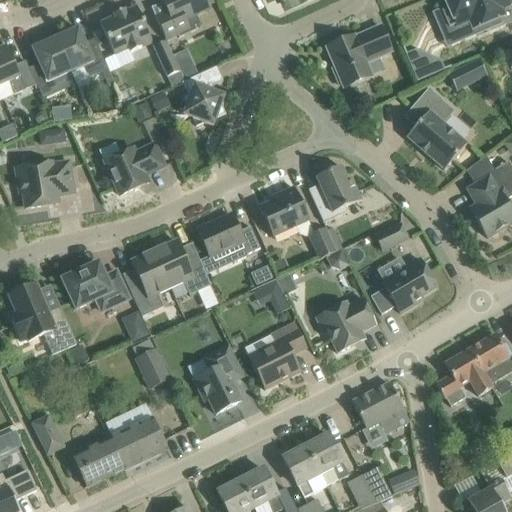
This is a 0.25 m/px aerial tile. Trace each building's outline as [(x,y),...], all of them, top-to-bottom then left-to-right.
[(162,0),(163,3),(152,9),(166,41),(179,35),(181,38),(198,31),(196,27),(202,25),(198,16),(211,10),(206,0),(162,0)] [(511,0),(444,0),(449,10),(442,12),(449,29),(456,27),(457,28),(471,22),(475,31),(505,18),(502,11),(511,6),(511,0)] [(101,25),(115,57),(130,50),(131,54),(153,44),(137,9),(126,14),(125,11),(114,16),(115,19),(101,25)] [(355,37),(327,49),(345,90),(372,78),(366,63),(392,52),(381,28),(356,39),(355,37)] [(79,30),(56,40),(72,74),(84,68),(89,79),(103,73),(108,70),(109,70),(97,45),(88,50),(79,30)] [(42,70),(32,75),(37,86),(42,98),(63,89),(59,80),(72,74),(56,40),(33,51),(42,70)] [(167,42),(154,48),(168,78),(180,72),(167,42)] [(0,87),(9,83),(15,96),(37,86),(32,75),(26,62),(15,67),(7,47),(0,50),(0,87)] [(406,55),(418,83),(445,71),(441,61),(416,51),(406,55)] [(487,79),(478,61),(448,76),(457,93),(487,79)] [(184,99),(197,128),(204,124),(214,128),(225,98),(217,95),(213,87),(224,82),(218,68),(183,84),(188,97),(184,99)] [(108,70),(103,73),(106,80),(112,78),(108,70)] [(408,139),(445,172),(468,146),(444,126),(455,114),(428,91),(405,118),(417,129),(408,139)] [(164,95),(151,100),(157,113),(169,107),(164,95)] [(148,104),(134,111),(139,123),(154,116),(148,104)] [(61,129),(40,133),(42,143),(63,139),(61,129)] [(121,156),(105,163),(121,197),(150,184),(146,177),(166,168),(156,146),(156,145),(153,146),(136,154),(134,150),(121,156)] [(20,196),(24,196),(26,211),(59,206),(58,198),(75,195),(70,163),(53,166),(53,164),(16,170),(20,196)] [(477,207),(471,211),(488,240),(511,225),(511,204),(509,200),(511,198),(511,168),(509,163),(494,172),(496,175),(468,191),(477,207)] [(320,187),(309,192),(324,225),(348,214),(346,209),(362,202),(352,179),(348,181),(342,168),(317,179),(320,187)] [(260,210),(274,239),(310,222),(295,189),(271,200),(273,204),(260,210)] [(199,233),(211,259),(242,245),(247,256),(261,250),(251,228),(240,233),(233,217),(199,233)] [(376,238),(383,253),(409,241),(401,226),(376,238)] [(309,237),(320,261),(337,253),(326,229),(309,237)] [(178,243),(154,253),(171,290),(184,284),(190,297),(212,287),(200,261),(188,266),(178,243)] [(171,290),(154,253),(132,264),(143,287),(131,293),(143,318),(164,308),(158,296),(171,290)] [(328,260),(334,274),(349,268),(343,254),(328,260)] [(386,290),(372,298),(382,315),(396,307),(401,316),(417,306),(415,302),(437,289),(420,261),(406,269),(408,273),(385,287),(386,290)] [(64,284),(61,286),(75,319),(97,310),(102,318),(132,305),(117,273),(106,278),(99,265),(78,275),(77,272),(63,278),(64,281),(63,282),(64,284)] [(268,268),(252,275),(258,287),(273,279),(268,268)] [(262,309),(272,304),(276,313),(292,307),(286,292),(296,288),(291,275),(254,290),(262,309)] [(13,296),(10,297),(17,313),(10,316),(22,343),(28,340),(30,343),(55,332),(64,352),(77,347),(61,309),(49,314),(37,285),(25,290),(21,288),(14,291),(13,296)] [(362,334),(377,327),(363,300),(348,307),(347,305),(317,320),(325,336),(328,334),(338,355),(366,341),(362,334)] [(139,313),(122,320),(133,345),(150,337),(139,313)] [(294,323),(244,350),(266,392),(302,374),(293,357),(308,350),(294,323)] [(511,364),(496,337),(470,352),(491,387),(511,373),(511,364)] [(151,341),(133,350),(138,360),(156,352),(151,341)] [(210,373),(194,381),(205,404),(209,402),(217,416),(238,406),(234,397),(236,390),(233,384),(227,382),(225,379),(240,371),(242,375),(243,374),(229,347),(204,360),(210,373)] [(156,352),(138,360),(152,390),(170,381),(156,352)] [(452,379),(438,388),(444,398),(445,397),(452,407),(465,399),(462,395),(470,390),(478,404),(495,394),(491,387),(470,352),(445,367),(452,379)] [(353,404),(362,422),(367,432),(380,425),(385,436),(410,423),(391,385),(353,404)] [(30,423),(46,455),(64,446),(47,414),(30,423)] [(152,421),(110,441),(125,472),(167,452),(152,421)] [(14,451),(23,447),(16,432),(8,436),(14,451)] [(329,436),(306,448),(320,476),(321,475),(327,488),(349,477),(342,464),(343,464),(329,436)] [(125,472),(110,441),(73,458),(88,489),(125,472)] [(320,476),(306,448),(284,460),(298,488),(305,500),(314,495),(308,482),(320,476)] [(503,511),(501,507),(511,500),(511,499),(503,484),(511,478),(511,458),(481,473),(490,490),(468,502),(473,511),(503,511)] [(362,477),(377,506),(381,504),(393,498),(378,469),(362,477)] [(264,470),(241,482),(255,509),(256,511),(281,511),(283,511),(277,498),(278,498),(276,494),(264,470)] [(3,476),(0,476),(0,511),(20,511),(16,502),(37,492),(28,472),(6,482),(3,476)] [(360,511),(363,511),(377,506),(362,477),(347,485),(360,511)] [(250,511),(255,509),(241,482),(218,494),(227,511),(250,511)] [(286,489),(276,494),(278,498),(277,498),(283,511),(284,511),(294,511),(297,511),(297,510),(286,489)] [(322,511),(317,500),(297,510),(297,511),(322,511)]
